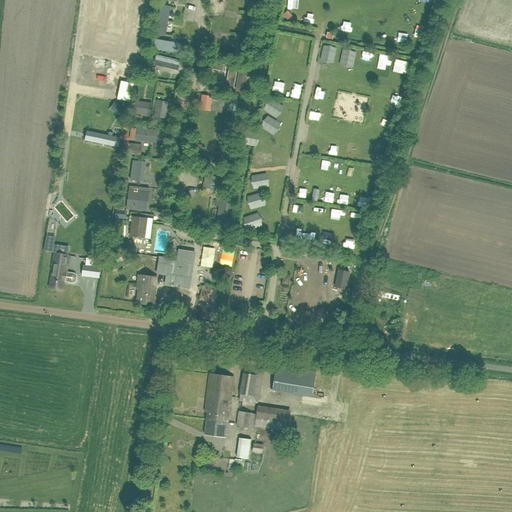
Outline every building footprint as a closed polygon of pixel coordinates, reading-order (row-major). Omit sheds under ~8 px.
[(181,17),(183,0),(175,0),(173,15),(181,17)] [(160,6),(156,35),(165,36),(169,7),(160,6)] [(155,39),(153,49),(182,54),(184,45),(155,39)] [(336,61),(339,44),(332,42),(329,60),(336,61)] [(180,62),(156,56),(153,65),(178,71),(180,62)] [(201,97),(199,110),(210,111),(212,99),(201,97)] [(133,114),(149,116),(151,104),(135,102),(133,114)] [(154,117),(165,119),(167,105),(156,104),(154,117)] [(120,106),(115,114),(122,118),(127,110),(120,106)] [(151,130),(137,129),(135,141),(150,143),(151,130)] [(93,132),(91,142),(117,148),(119,138),(93,132)] [(130,144),(128,155),(138,156),(139,145),(130,144)] [(144,172),(145,163),(132,161),(130,180),(139,181),(140,172),(144,172)] [(225,187),(226,180),(205,176),(203,183),(225,187)] [(147,212),(149,192),(129,190),(126,209),(147,212)] [(233,202),(232,202),(215,199),(214,207),(218,207),(215,224),(228,226),(229,226),(233,202)] [(328,215),(337,217),(339,207),(330,205),(328,215)] [(123,211),(115,210),(114,218),(122,219),(123,211)] [(145,239),(147,218),(130,216),(129,222),(131,223),(129,237),(145,239)] [(269,226),(273,236),(280,233),(276,224),(269,226)] [(173,286),(189,289),(195,253),(179,250),(173,286)] [(75,283),(76,281),(77,277),(76,275),(74,273),(66,272),(69,256),(54,253),(51,270),(52,270),(49,288),(63,290),(64,282),(72,284),(75,283)] [(98,279),(100,267),(83,265),(81,277),(98,279)] [(345,290),(349,272),(338,270),(335,288),(345,290)] [(153,305),(156,278),(138,276),(137,285),(139,285),(137,303),(153,305)] [(213,303),(217,288),(202,286),(199,300),(213,303)] [(316,372),(277,365),(273,390),(311,396),(316,372)] [(257,402),(262,369),(244,366),(239,399),(257,402)] [(205,404),(229,407),(233,377),(209,374),(205,404)] [(227,422),(229,407),(205,404),(204,412),(207,412),(204,435),(225,437),(227,422)] [(256,409),(253,425),(287,431),(290,414),(256,409)] [(249,428),(252,413),(238,411),(236,426),(249,428)] [(248,459),(251,440),(239,439),(236,457),(248,459)] [(262,454),(263,445),(253,443),(251,452),(262,454)]
